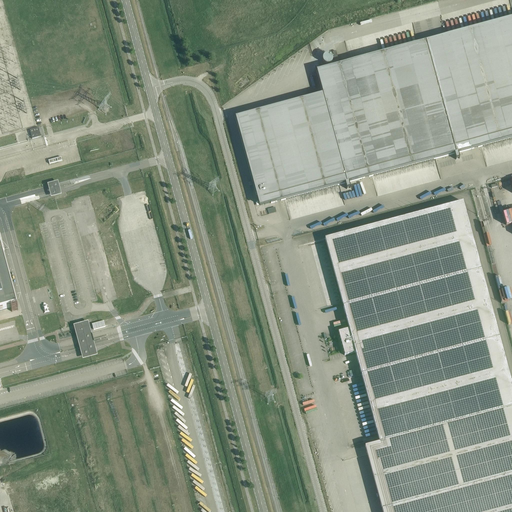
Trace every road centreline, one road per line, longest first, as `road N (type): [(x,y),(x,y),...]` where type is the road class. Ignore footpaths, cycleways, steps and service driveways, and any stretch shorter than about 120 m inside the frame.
road 1 (unclassified): [(263,511),(125,0)]
road 2 (unknown): [(281,228),(331,416),(343,511)]
